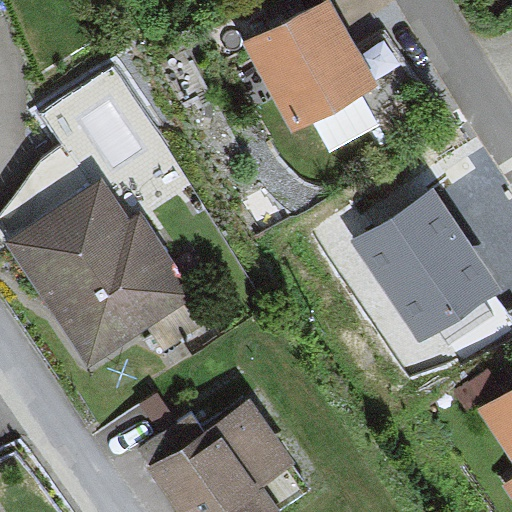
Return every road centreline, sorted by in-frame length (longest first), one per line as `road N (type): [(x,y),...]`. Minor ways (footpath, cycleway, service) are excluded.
road 1 (residential): [(0,324),(129,511)]
road 2 (residential): [(426,0),(511,147)]
